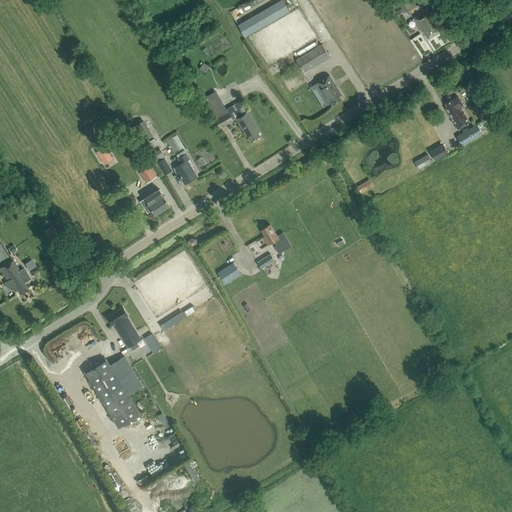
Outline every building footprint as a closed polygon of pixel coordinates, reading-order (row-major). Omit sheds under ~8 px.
[(282,0),(239,25),(245,36),(289,10),(283,0),(282,0)] [(408,11),(423,1),(422,0),(409,0),(404,4),(408,11)] [(428,38),(440,30),(434,21),(435,20),(428,9),(413,19),(422,32),(423,31),(428,38)] [(321,43),(296,59),(303,72),(329,56),(321,43)] [(208,65),(203,62),(199,69),(204,72),(208,65)] [(339,95),(341,94),(329,75),(316,83),(329,103),(331,102),(333,104),(341,98),(339,95)] [(228,111),(215,91),(203,98),(220,127),(233,120),(228,111)] [(469,123),(461,108),(463,106),(458,97),(453,100),(452,99),(445,104),(447,107),(445,108),(458,130),(469,123)] [(247,110),(242,114),(240,111),(235,114),(236,117),(234,118),(245,136),(247,135),(251,141),(259,136),(257,132),(260,131),(247,110)] [(144,120),(133,126),(142,141),(153,135),(144,120)] [(482,134),(477,125),(458,136),(463,145),(482,134)] [(184,147),(177,135),(172,138),(179,150),(184,147)] [(154,139),(145,144),(152,157),(150,159),(153,165),(157,163),(164,174),(171,170),(164,158),(165,157),(154,139)] [(449,154),(443,144),(430,151),(436,161),(449,154)] [(105,146),(96,151),(101,159),(110,153),(105,146)] [(189,159),(186,153),(184,150),(176,155),(178,158),(180,163),(174,167),(184,183),(196,176),(187,160),(189,159)] [(432,162),(428,154),(416,161),(420,169),(425,166),(426,169),(432,165),(431,163),(432,162)] [(148,160),(137,167),(147,182),(158,175),(148,160)] [(357,187),(360,193),(373,185),(370,179),(357,187)] [(170,205),(163,195),(159,189),(149,195),(154,202),(149,205),(155,215),(170,205)] [(277,236),(270,224),(261,229),(265,236),(263,237),(268,245),(275,240),(278,244),(274,246),(279,254),(291,246),(283,232),(277,236)] [(61,240),(51,225),(43,230),(53,245),(61,240)] [(13,245),(7,248),(11,254),(16,250),(13,245)] [(270,254),(257,262),(261,269),(275,260),(270,254)] [(6,264),(0,267),(0,269),(7,280),(4,282),(7,287),(10,286),(13,291),(16,290),(19,294),(27,289),(25,285),(31,281),(24,269),(19,272),(14,262),(12,260),(6,264)] [(225,284),(240,274),(236,268),(232,270),(229,266),(218,273),(225,284)] [(122,307),(107,317),(112,325),(113,324),(128,348),(141,340),(126,316),(127,315),(122,307)] [(182,314),(162,326),(165,331),(186,318),(182,314)] [(151,334),(144,338),(153,353),(161,349),(151,334)] [(106,359),(85,373),(120,428),(141,414),(129,396),(142,388),(123,357),(110,365),(106,359)] [(108,445),(114,456),(119,453),(112,442),(108,445)] [(165,500),(180,493),(179,490),(164,497),(165,500)]
